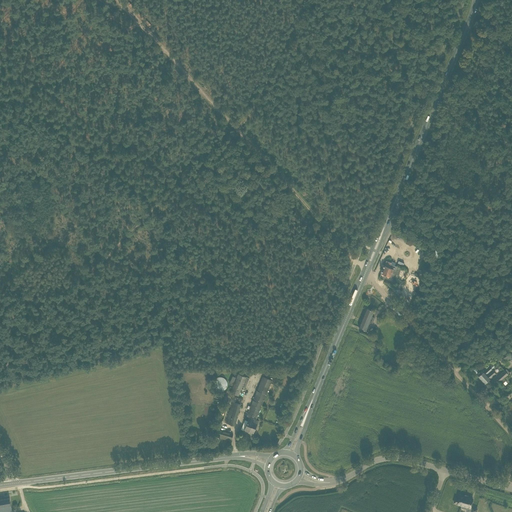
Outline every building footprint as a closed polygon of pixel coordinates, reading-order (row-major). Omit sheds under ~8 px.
[(386,261),(381,273),(390,277),(391,275),(397,278),(401,268),(391,264),(391,263),(386,261)] [(366,308),(358,326),(366,329),(368,324),(371,325),(374,317),(371,316),(373,311),(366,308)] [(511,361),(511,360),(511,356),(511,354),(502,358),(506,366),(511,363),(511,361)] [(481,380),(492,370),(495,367),(492,363),(489,366),(478,376),(481,380)] [(506,377),(505,376),(510,372),(506,369),(497,377),(503,383),(506,380),(505,378),(506,377)] [(495,373),(492,370),(481,380),(484,383),(490,378),(495,373)] [(238,396),(246,377),(238,374),(230,393),(231,393),(230,395),(232,396),(233,394),(238,396)] [(216,386),(225,390),(229,380),(220,376),(216,386)] [(257,417),(272,380),(263,376),(246,416),(249,418),(249,417),(256,419),(257,417)] [(242,399),(234,396),(226,423),(234,425),(242,399)] [(258,421),(256,419),(249,417),(249,418),(246,416),(245,418),(248,420),(243,431),(252,435),(258,421)] [(216,426),(214,436),(220,438),(222,431),(219,430),(220,427),(216,426)] [(471,505),(472,499),(459,495),(458,498),(457,498),(456,499),(455,500),(455,501),(455,503),(456,503),(457,504),(458,504),(459,505),(460,505),(461,505),(462,505),(461,507),(465,509),(466,506),(470,507),(471,505)] [(0,510),(11,509),(10,498),(0,499),(0,510)]
